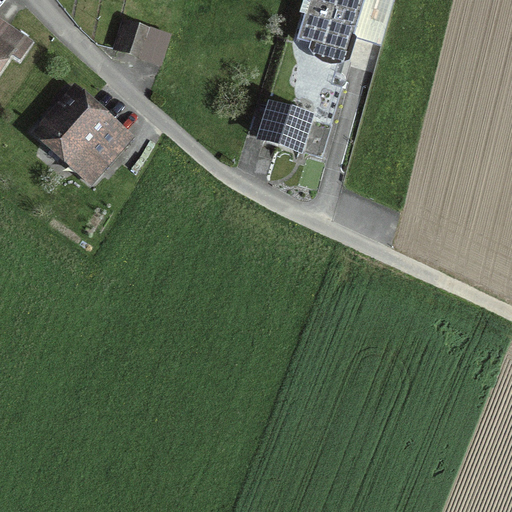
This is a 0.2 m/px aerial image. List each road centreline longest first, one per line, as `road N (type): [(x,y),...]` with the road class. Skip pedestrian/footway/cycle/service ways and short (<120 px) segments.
road 1 (residential): [(38,0),(216,168),(330,228)]
road 2 (track): [(511,316),(330,228)]
